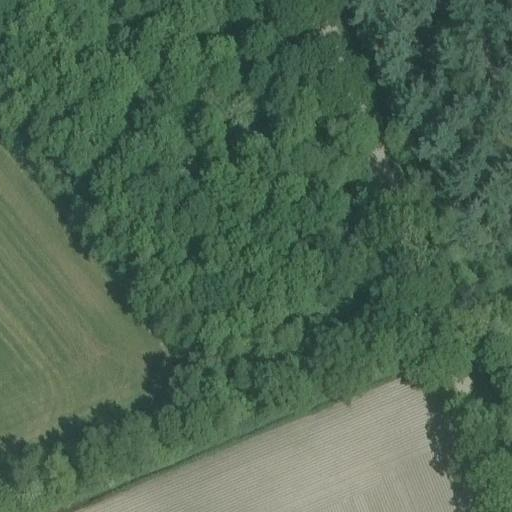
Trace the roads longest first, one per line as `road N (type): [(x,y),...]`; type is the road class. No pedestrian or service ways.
road 1 (track): [(319,0),(447,322)]
road 2 (track): [(447,322),(511,480)]
